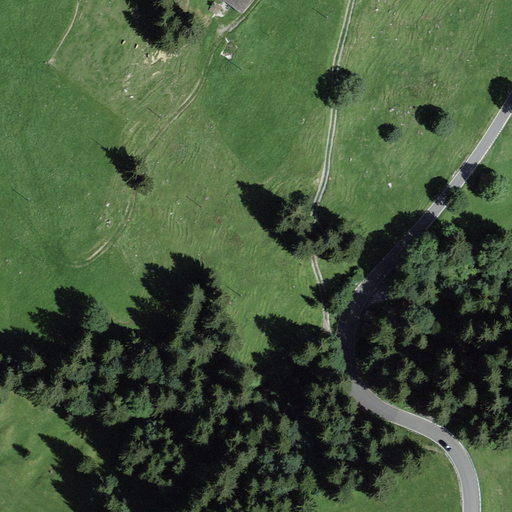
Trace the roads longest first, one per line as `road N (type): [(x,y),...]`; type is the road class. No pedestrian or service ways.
road 1 (secondary): [(511,102),(462,177),(374,278),(346,335),(359,393),(450,442),(470,483),(472,511)]
road 2 (track): [(351,0),(311,224),(327,326),(346,345)]
